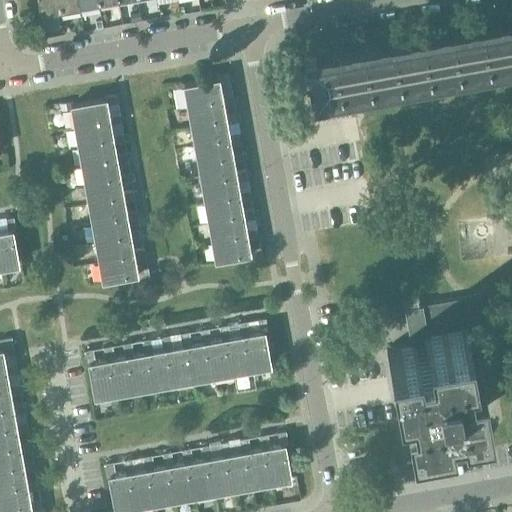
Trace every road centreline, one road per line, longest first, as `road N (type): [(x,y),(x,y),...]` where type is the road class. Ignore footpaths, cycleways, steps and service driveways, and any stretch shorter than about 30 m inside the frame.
road 1 (residential): [(339,511),(246,24)]
road 2 (residential): [(8,64),(246,24)]
road 3 (residential): [(84,511),(52,348)]
road 4 (residential): [(246,24),(381,0)]
